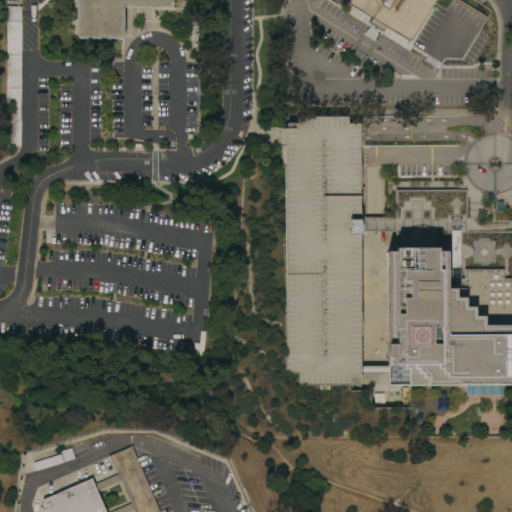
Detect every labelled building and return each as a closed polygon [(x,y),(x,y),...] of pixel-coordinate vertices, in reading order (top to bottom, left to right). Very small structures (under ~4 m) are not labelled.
[(169,0),(169,5),(123,5),(123,36),(77,36),(77,0),(169,0)] [(435,0),(410,41),(385,25),(382,31),(368,22),(372,17),(344,0),(435,0)] [(21,145),(6,145),(6,5),(21,5),(21,145)] [(361,384),(329,384),(329,388),(319,388),(319,384),(298,384),(298,372),(286,372),(285,127),(287,127),(287,122),(297,121),(297,115),(347,115),(347,122),(360,122),(361,384)] [(511,384),(388,384),(388,250),(396,250),(396,246),(403,246),(403,242),(430,242),(430,246),(438,246),(438,250),(447,250),(447,287),(461,287),(461,277),(464,277),(464,268),(503,268),(503,277),(511,277),(511,384)] [(131,445),(160,511),(140,511),(121,465),(114,468),(108,455),(131,445)] [(91,477),(106,511),(47,511),(42,499),(91,477)]
